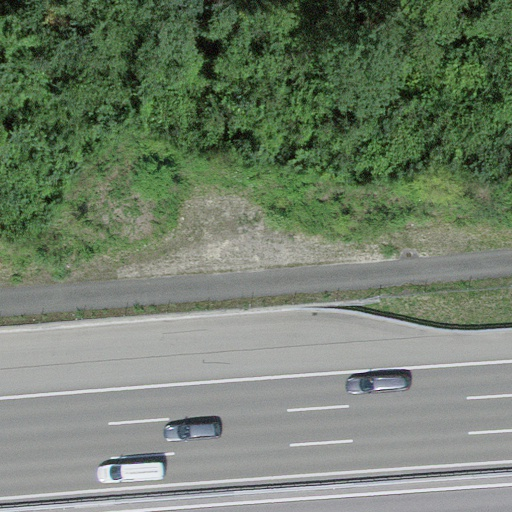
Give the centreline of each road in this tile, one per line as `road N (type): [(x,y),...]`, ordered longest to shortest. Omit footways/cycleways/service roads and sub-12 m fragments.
road 1 (track): [(511,262),(0,302)]
road 2 (motorway): [(511,411),(0,448)]
